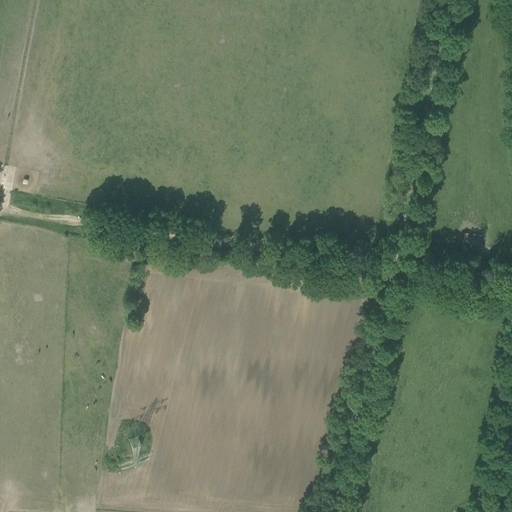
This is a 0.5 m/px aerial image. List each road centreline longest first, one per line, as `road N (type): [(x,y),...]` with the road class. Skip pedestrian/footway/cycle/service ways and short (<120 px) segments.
road 1 (track): [(0,209),(359,253),(511,287)]
road 2 (track): [(359,253),(413,0)]
